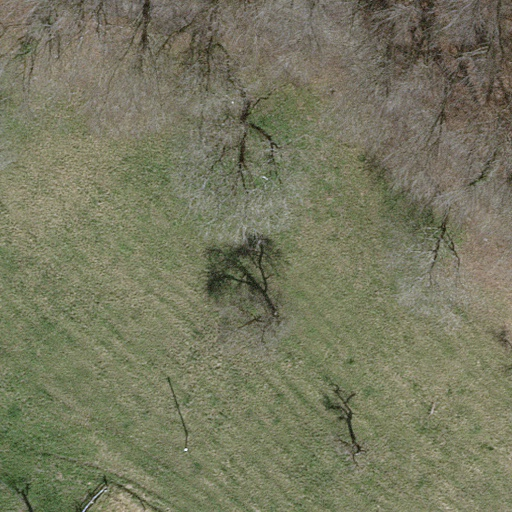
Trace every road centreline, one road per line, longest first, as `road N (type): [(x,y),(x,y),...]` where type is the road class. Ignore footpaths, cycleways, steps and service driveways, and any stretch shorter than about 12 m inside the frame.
road 1 (track): [(308,0),(468,166),(511,200)]
road 2 (track): [(117,0),(231,25),(323,13),(329,0)]
